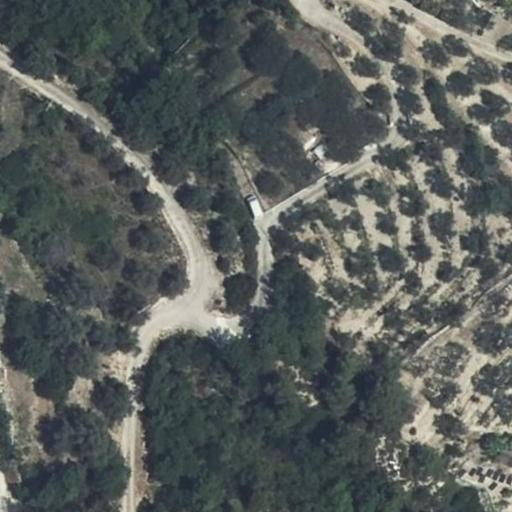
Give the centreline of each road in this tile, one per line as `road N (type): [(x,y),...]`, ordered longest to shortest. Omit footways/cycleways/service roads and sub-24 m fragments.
road 1 (track): [(186,310),(199,269),(178,220),(79,109),(0,57)]
road 2 (residential): [(125,511),(128,418),(141,350),(157,323),(186,310)]
